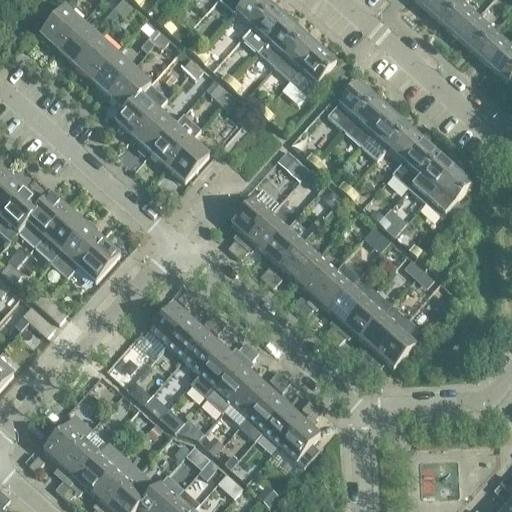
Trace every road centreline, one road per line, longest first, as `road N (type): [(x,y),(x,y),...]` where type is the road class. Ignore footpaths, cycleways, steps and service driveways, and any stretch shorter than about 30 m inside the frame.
road 1 (residential): [(174,251),(0,447)]
road 2 (residential): [(356,408),(174,251)]
road 3 (residential): [(174,251),(7,90)]
road 4 (residential): [(511,152),(346,0)]
road 5 (residential): [(356,408),(493,402),(511,380)]
